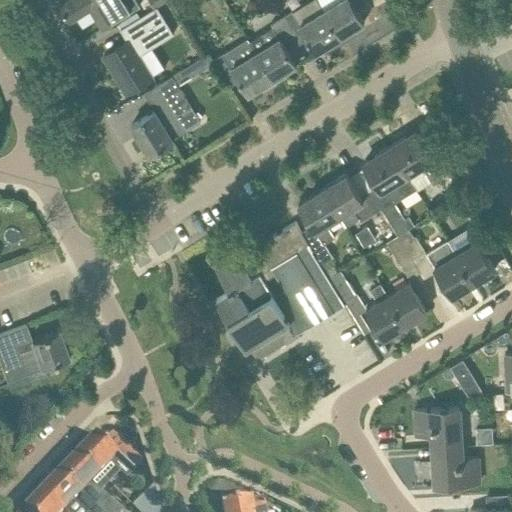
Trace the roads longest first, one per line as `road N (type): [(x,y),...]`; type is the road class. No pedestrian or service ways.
road 1 (residential): [(157,221),(460,36)]
road 2 (residential): [(157,221),(35,0)]
road 3 (residential): [(337,409),(511,303)]
road 4 (residential): [(135,359),(0,491)]
road 5 (residential): [(337,409),(404,511)]
